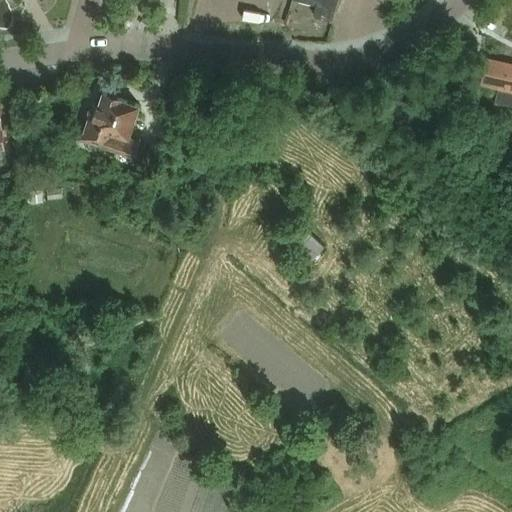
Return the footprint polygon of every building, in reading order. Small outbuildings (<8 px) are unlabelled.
[(310,0),(316,2),(313,12),(316,17),(330,21),(333,18),(338,0),(310,0)] [(511,63),(488,58),(482,82),(500,86),(496,101),(511,104),(511,63)] [(118,96),(116,91),(111,90),(108,93),(102,91),(98,104),(92,102),(89,112),(94,114),(93,117),(88,116),(84,129),(78,127),(76,135),(133,153),(139,137),(128,133),(138,102),(118,96)] [(449,136),(455,111),(388,96),(382,121),(407,127),(406,132),(416,134),(417,129),(449,136)] [(62,188),(48,189),(49,198),(62,197),(62,188)] [(42,189),(31,190),(32,201),(43,200),(42,189)] [(308,264),(325,245),(300,222),(282,241),(308,264)]
